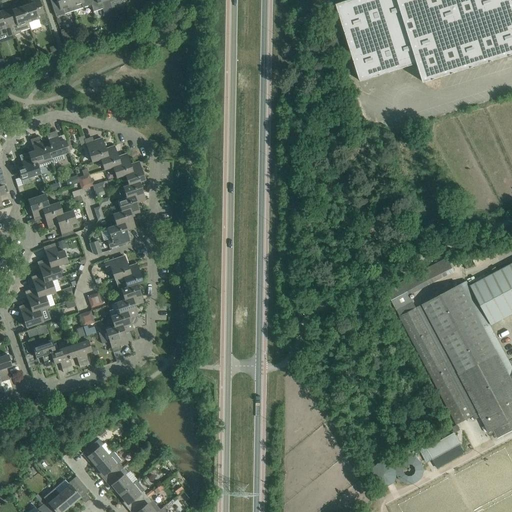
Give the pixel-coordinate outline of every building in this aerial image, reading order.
[(30,4),(22,6),(28,23),(30,28),(40,24),(43,25),(47,24),(44,15),(40,3),(34,5),(33,0),(29,1),(30,4)] [(49,0),(55,17),(73,11),(69,0),(49,0)] [(69,0),(73,11),(91,5),(89,0),(69,0)] [(89,0),(91,5),(94,11),(102,9),(103,12),(112,10),(110,2),(109,0),(89,0)] [(511,0),(345,0),(346,1),(336,4),(360,81),(418,63),(424,82),(511,54),(511,0)] [(13,12),(7,14),(11,26),(14,35),(19,34),(20,31),(30,28),(28,23),(22,6),(15,8),(15,6),(11,7),(13,12)] [(0,35),(6,34),(7,36),(9,37),(14,35),(11,26),(7,14),(1,16),(0,12),(0,35)] [(50,145),(47,147),(52,163),(57,162),(60,157),(59,155),(69,152),(65,140),(59,142),(56,131),(47,134),(50,145)] [(43,148),(39,137),(30,140),(34,151),(28,153),(32,164),(36,163),(38,168),(52,163),(47,147),(43,148)] [(92,137),(85,140),(92,162),(101,159),(107,157),(105,149),(101,138),(93,141),(92,137)] [(114,146),(105,149),(107,157),(101,159),(104,169),(113,167),(120,164),(117,157),(114,146)] [(17,169),(21,180),(40,174),(38,168),(36,163),(32,164),(28,153),(20,156),(23,167),(17,169)] [(126,154),(117,157),(120,164),(113,167),(116,177),(125,174),(132,172),(129,165),(130,164),(126,154)] [(138,162),(130,164),(129,165),(132,172),(125,174),(128,185),(139,182),(145,180),(138,162)] [(87,188),(93,186),(89,174),(83,175),(87,188)] [(77,177),(77,176),(69,178),(71,185),(79,183),(81,189),(87,188),(83,175),(77,177)] [(94,191),(106,187),(104,182),(93,186),(94,191)] [(139,182),(128,185),(123,187),(126,198),(133,196),(136,203),(145,200),(139,182)] [(106,187),(94,191),(96,197),(108,193),(106,187)] [(48,206),(44,194),(28,200),(35,220),(45,217),(42,208),(48,206)] [(133,196),(126,198),(119,200),(122,211),(125,210),(128,209),(131,217),(140,214),(136,203),(133,196)] [(100,207),(111,203),(109,197),(98,201),(100,207)] [(48,206),(42,208),(45,217),(49,229),(58,225),(59,225),(56,216),(62,214),(58,202),(48,206)] [(100,207),(94,209),(98,220),(103,218),(100,207)] [(128,209),(125,210),(122,211),(113,214),(116,225),(123,223),(126,231),(126,230),(135,228),(131,217),(128,209)] [(62,214),(56,216),(59,225),(58,225),(62,237),(73,233),(70,224),(76,223),(72,210),(62,214)] [(111,239),(107,240),(110,248),(130,241),(126,230),(126,231),(123,223),(116,225),(108,228),(111,239)] [(95,255),(101,253),(97,241),(89,244),(92,254),(95,255)] [(63,250),(57,252),(54,244),(44,247),(47,259),(51,268),(57,266),(67,262),(63,250)] [(104,262),(106,270),(111,269),(114,280),(115,279),(123,277),(130,274),(127,267),(128,266),(124,256),(104,262)] [(57,266),(51,268),(47,259),(37,262),(41,274),(42,274),(44,283),(51,280),(51,281),(61,277),(57,266)] [(440,272),(452,267),(449,259),(437,263),(440,272)] [(511,263),(470,286),(491,325),(511,314),(511,263)] [(127,267),(130,274),(123,277),(115,279),(119,290),(121,289),(126,287),(136,284),(137,284),(142,282),(136,264),(128,266),(127,267)] [(44,283),(42,274),(41,274),(31,277),(35,289),(38,297),(45,295),(55,292),(51,281),(51,280),(44,283)] [(480,416),(489,432),(511,420),(511,367),(467,281),(416,307),(409,295),(402,282),(386,290),(457,425),(473,416),(475,419),(480,416)] [(121,289),(124,300),(131,298),(134,305),(143,302),(137,284),(136,284),(126,287),(121,289)] [(63,297),(73,294),(72,286),(61,289),(63,297)] [(45,295),(38,297),(35,289),(25,292),(29,303),(32,312),(39,310),(49,307),(45,295)] [(97,306),(102,304),(98,293),(93,294),(97,306)] [(97,306),(93,294),(87,296),(91,308),(97,306)] [(124,300),(111,304),(114,315),(119,313),(119,314),(126,311),(129,319),(138,316),(134,305),(131,298),(124,300)] [(73,299),(65,302),(67,309),(76,306),(73,299)] [(29,303),(19,307),(26,327),(43,322),(39,310),(32,312),(29,303)] [(89,325),(94,323),(90,311),(85,313),(89,325)] [(119,313),(114,315),(111,316),(114,327),(121,325),(124,333),(133,330),(129,319),(126,311),(119,314),(119,313)] [(89,325),(85,313),(79,315),(83,327),(87,326),(89,325)] [(113,352),(120,350),(119,346),(128,343),(124,333),(121,325),(114,327),(105,330),(110,343),(113,352)] [(87,326),(83,327),(86,336),(92,334),(96,333),(94,327),(88,329),(87,326)] [(91,351),(87,339),(68,346),(72,358),(76,356),(80,367),(89,364),(85,353),(91,351)] [(32,346),(36,358),(42,356),(45,367),(54,364),(51,352),(55,351),(51,340),(32,346)] [(68,346),(55,351),(51,352),(54,364),(60,362),(63,373),(73,370),(69,359),(72,358),(68,346)] [(0,356),(0,381),(0,382),(9,379),(5,368),(11,366),(7,354),(0,356)] [(432,459),(460,443),(454,433),(460,430),(457,425),(451,427),(454,432),(426,448),(432,459)] [(104,429),(98,434),(101,437),(107,432),(104,429)] [(99,439),(81,453),(86,459),(88,457),(96,465),(108,455),(100,446),(103,443),(99,439)] [(49,447),(47,444),(41,449),(43,452),(45,454),(49,450),(51,449),(49,447)] [(108,455),(96,465),(103,475),(101,477),(105,482),(123,467),(118,461),(115,464),(108,455)] [(423,460),(379,461),(379,483),(396,483),(396,481),(423,481),(423,460)] [(132,484),(124,474),(127,472),(123,467),(105,482),(110,487),(112,485),(120,494),(132,484)] [(69,485),(60,492),(55,487),(54,488),(69,506),(74,502),(74,501),(79,497),(80,498),(80,497),(77,493),(82,490),(73,479),(68,483),(69,485)] [(132,484),(120,494),(127,503),(125,505),(129,511),(147,496),(142,490),(139,493),(132,484)] [(157,493),(162,488),(160,485),(154,490),(157,493)] [(69,506),(54,488),(43,497),(46,501),(42,504),(48,511),(55,511),(56,511),(55,511),(61,511),(64,510),(69,506)] [(156,511),(160,510),(152,500),(151,501),(147,496),(129,511),(130,511),(156,511)]
